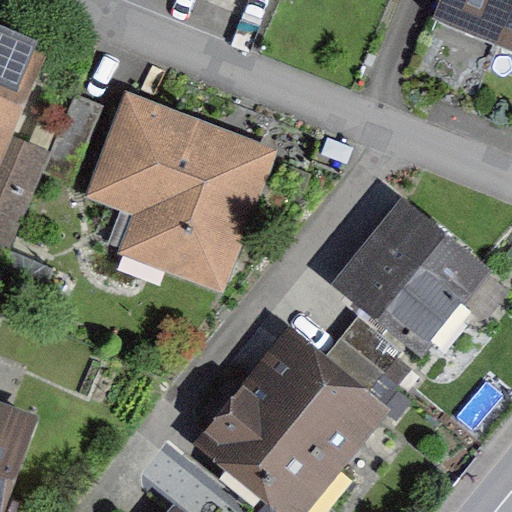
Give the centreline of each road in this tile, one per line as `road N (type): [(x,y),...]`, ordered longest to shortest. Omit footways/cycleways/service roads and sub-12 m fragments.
road 1 (residential): [(74,0),(511,178)]
road 2 (unknown): [(412,139),(118,492)]
